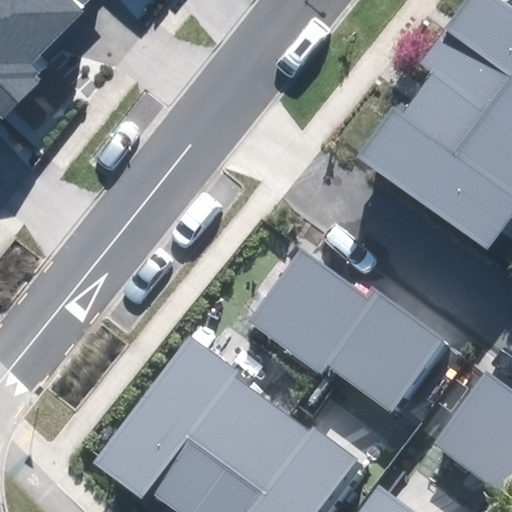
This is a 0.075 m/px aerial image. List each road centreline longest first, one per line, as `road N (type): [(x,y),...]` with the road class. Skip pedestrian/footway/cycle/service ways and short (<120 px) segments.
road 1 (residential): [(197,126),(511,350)]
road 2 (residential): [(0,382),(197,126)]
road 3 (residential): [(197,126),(297,0)]
